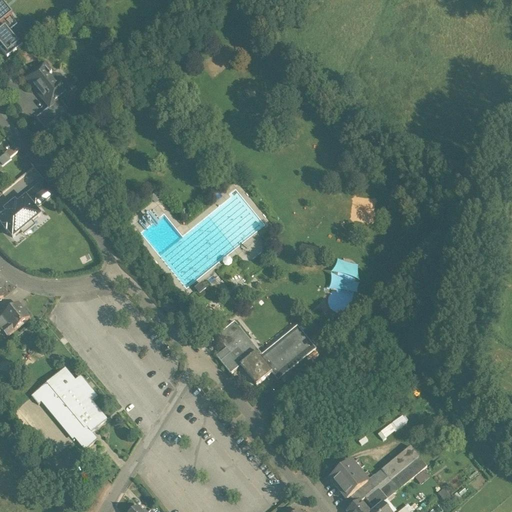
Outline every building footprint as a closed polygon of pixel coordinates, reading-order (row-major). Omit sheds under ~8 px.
[(19,45),(5,28),(0,32),(0,26),(10,18),(12,16),(0,2),(0,46),(2,48),(7,55),(19,45)] [(10,18),(0,26),(0,32),(5,28),(19,45),(7,55),(2,48),(0,50),(7,58),(23,45),(7,26),(9,24),(13,22),(10,18)] [(52,74),(44,65),(27,79),(43,98),(42,99),(50,108),(60,100),(72,89),(64,80),(63,80),(64,81),(60,84),(56,79),(52,79),(52,77),(53,77),(53,75),(52,75),(52,74)] [(50,108),(36,119),(45,130),(68,110),(60,100),(50,108)] [(14,146),(5,153),(10,159),(19,151),(14,146)] [(43,183),(26,197),(36,209),(53,195),(43,183)] [(36,209),(26,197),(18,204),(16,202),(5,211),(7,214),(0,219),(0,224),(12,240),(43,216),(36,209)] [(207,287),(203,282),(195,289),(200,294),(207,287)] [(29,320),(18,306),(3,318),(10,326),(2,332),(7,338),(14,332),(15,332),(29,320)] [(242,332),(237,326),(218,341),(226,350),(239,366),(255,354),(240,334),(242,332)] [(298,330),(260,361),(271,374),(271,375),(276,381),(315,350),(298,330)] [(239,366),(226,350),(216,358),(230,375),(240,367),(239,366)] [(255,354),(239,366),(240,367),(255,387),(271,375),(271,374),(260,361),(255,354)] [(365,362),(362,357),(352,365),(356,370),(365,362)] [(75,382),(65,370),(31,398),(38,406),(43,403),(62,426),(67,423),(78,436),(76,438),(85,450),(84,451),(84,452),(97,441),(91,434),(106,421),(91,403),(97,398),(80,378),(75,382)] [(403,416),(378,435),(383,441),(408,422),(403,416)] [(411,448),(382,472),(390,482),(419,458),(411,448)] [(390,482),(380,491),(378,490),(376,491),(365,500),(374,511),(383,505),(386,502),(427,468),(419,458),(390,482)] [(352,464),(330,482),(346,502),(368,484),(368,483),(352,464)] [(381,472),(369,482),(376,491),(378,490),(380,491),(390,482),(382,472),(381,472)] [(368,484),(346,502),(350,507),(358,501),(360,503),(360,504),(365,500),(376,491),(369,482),(368,483),(368,484)] [(450,505),(454,500),(449,494),(444,499),(450,505)] [(365,500),(360,504),(367,511),(373,511),(374,511),(365,500)] [(358,501),(350,507),(353,509),(360,503),(358,501)] [(353,509),(349,511),(367,511),(360,504),(360,503),(353,509)]
